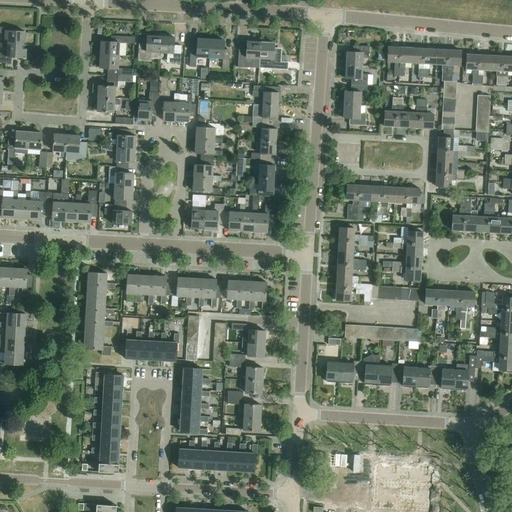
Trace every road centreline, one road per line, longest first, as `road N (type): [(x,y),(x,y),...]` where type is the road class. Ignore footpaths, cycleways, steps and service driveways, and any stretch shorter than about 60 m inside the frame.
road 1 (residential): [(294,494),(0,478)]
road 2 (residential): [(313,169),(424,175),(426,139),(316,133)]
road 3 (residential): [(326,16),(89,0)]
road 4 (residential): [(511,244),(433,240),(431,279),(511,283)]
road 5 (residential): [(511,31),(326,16)]
road 6 (residential): [(85,75),(20,72),(17,118),(83,122)]
road 7 (residential): [(467,426),(298,414)]
road 8 (residential): [(298,414),(307,254)]
road 9 (residential): [(307,254),(148,242)]
road 10 (residential): [(148,242),(0,234)]
